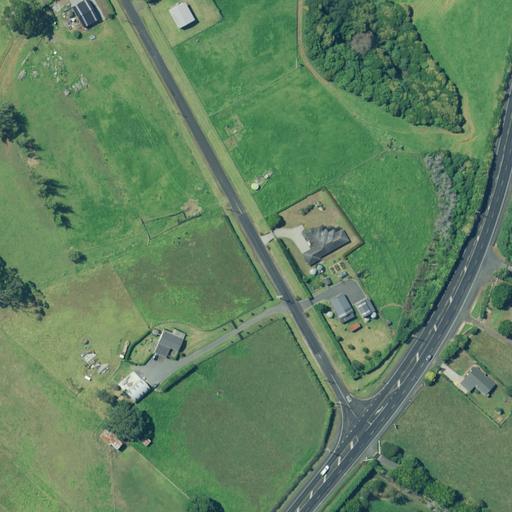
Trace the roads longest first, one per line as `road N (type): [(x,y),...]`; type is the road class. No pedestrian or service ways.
road 1 (unclassified): [(363,430),(124,0)]
road 2 (secondary): [(511,115),(465,269),(436,327),(363,430)]
